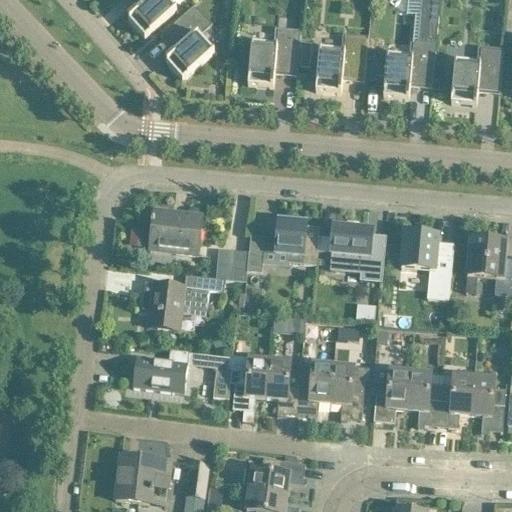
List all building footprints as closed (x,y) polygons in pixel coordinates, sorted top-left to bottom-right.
[(176,14),(164,0),(128,0),(139,12),(127,23),(145,42),(176,14)] [(440,0),(408,0),(407,16),(415,17),(413,47),(411,61),(387,59),(383,102),(409,104),(410,89),(431,91),(431,93),(432,93),(437,47),(440,0)] [(214,56),(198,38),(209,28),(194,11),(162,38),(177,55),(165,65),(182,84),(214,56)] [(297,78),(301,37),(277,35),(276,49),(252,47),(248,90),(273,92),(275,76),(297,78)] [(365,84),(369,43),(345,41),(344,55),(319,53),(316,95),(341,98),(343,82),(365,84)] [(500,97),(504,55),(480,53),(479,68),(455,65),(451,108),(477,110),(478,95),(500,97)] [(197,259),(202,220),(185,217),(185,220),(172,219),(173,216),(154,214),(153,223),(151,223),(151,227),(153,227),(150,254),(151,254),(152,247),(197,253),(196,259),(197,259)] [(319,230),(306,229),(306,228),(279,225),(277,242),(251,239),(249,256),(248,256),(247,275),(262,277),(263,268),(289,271),(289,267),(316,269),(318,243),(319,230)] [(382,287),(386,243),(385,243),(373,242),(373,234),(334,230),(329,274),(361,277),(360,285),(382,287)] [(130,236),(128,250),(145,252),(147,239),(130,236)] [(449,305),(452,263),(436,261),(438,239),(405,236),(401,272),(430,275),(427,303),(449,305)] [(511,269),(505,269),(507,246),(471,243),(467,281),(496,283),(495,299),(511,300),(511,269)] [(247,275),(248,256),(234,255),(231,285),(246,286),(247,275)] [(186,279),(185,291),(146,287),(144,305),(151,306),(148,331),(180,335),(183,310),(208,313),(210,293),(224,295),(225,284),(186,279)] [(358,309),(356,325),(374,326),(376,311),(358,309)] [(377,346),(387,346),(387,336),(377,336),(377,346)] [(213,344),(217,358),(230,354),(225,340),(213,344)] [(184,398),(188,368),(137,362),(133,392),(184,398)] [(266,402),(269,364),(249,362),(249,372),(236,371),(233,414),(254,415),(255,401),(266,402)] [(297,419),(302,367),(269,364),(266,402),(278,403),(277,420),(278,420),(278,417),(297,419)] [(331,408),(334,370),(302,367),(297,419),(318,421),(319,407),(331,408)] [(370,373),(354,371),(334,370),(331,408),(342,409),(340,425),(341,425),(341,423),(361,424),(365,382),(370,382),(370,373)] [(229,404),(232,374),(216,372),(213,402),(229,404)] [(407,414),(410,376),(390,374),(374,373),(374,383),(377,383),(374,425),(395,427),(396,413),(407,414)] [(438,431),(442,388),(430,387),(431,378),(410,376),(407,414),(419,415),(417,432),(419,432),(419,429),(438,431)] [(471,420),(474,382),(454,380),(453,389),(442,388),(438,431),(458,433),(460,419),(471,420)] [(495,383),(474,382),(471,420),(482,421),(481,437),(482,437),(482,435),(502,436),(506,394),(494,393),(495,383)] [(168,488),(171,465),(141,462),(141,464),(122,462),(122,459),(121,459),(115,504),(149,508),(152,486),(168,488)] [(262,474),(252,473),(249,493),(287,498),(289,488),(302,490),(305,469),(263,463),(262,474)] [(204,503),(209,471),(192,468),(188,500),(204,503)] [(297,511),(285,510),(287,498),(249,493),(246,511),(297,511)]
